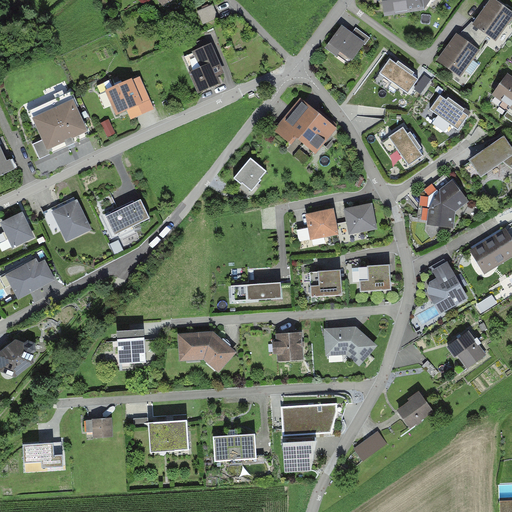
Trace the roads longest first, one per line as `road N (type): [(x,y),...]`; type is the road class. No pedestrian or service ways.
road 1 (residential): [(0,329),(157,241),(282,85)]
road 2 (residential): [(380,387),(58,404)]
road 3 (residential): [(0,202),(268,78),(282,85)]
road 4 (residential): [(407,308),(172,324)]
road 5 (residential): [(265,275),(283,260),(284,209),(382,185)]
road 6 (residential): [(298,66),(346,122),(382,185)]
road 7 (residential): [(380,387),(313,511)]
road 8 (residential): [(382,185),(410,270),(407,308)]
